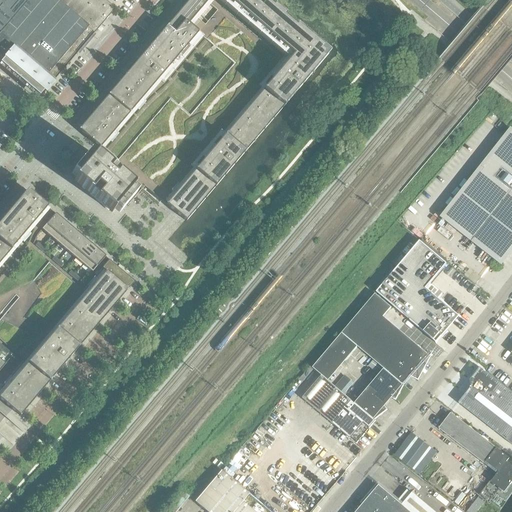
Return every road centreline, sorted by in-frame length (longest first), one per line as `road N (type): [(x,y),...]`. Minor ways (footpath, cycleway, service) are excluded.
road 1 (unclassified): [(326,511),(511,283)]
road 2 (residential): [(0,471),(151,294)]
road 3 (unknown): [(511,291),(435,228),(427,212),(479,140)]
road 4 (residential): [(43,123),(148,0)]
road 5 (secondary): [(420,0),(511,80)]
